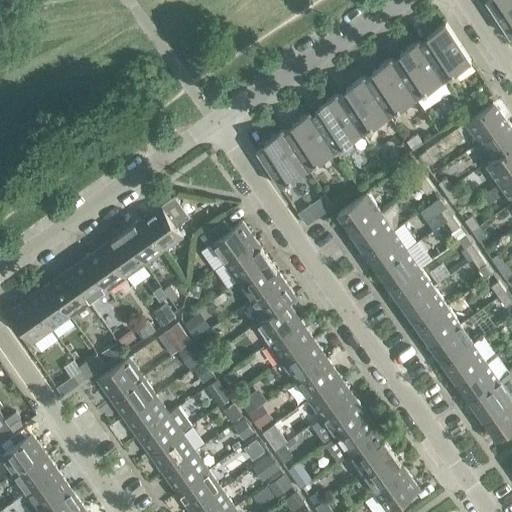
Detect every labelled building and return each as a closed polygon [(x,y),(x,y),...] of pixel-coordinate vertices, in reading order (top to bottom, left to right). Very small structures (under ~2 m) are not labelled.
[(511,34),(511,0),(485,0),(510,36),(511,34)] [(446,22),(418,40),(444,79),(471,61),(446,22)] [(444,79),(418,40),(391,58),(417,97),(444,79)] [(417,97),(391,58),(364,76),(389,115),(417,97)] [(389,115),(364,76),(336,93),(362,133),(389,115)] [(362,133),(336,93),(309,111),(335,150),(362,133)] [(468,98),(460,103),(465,111),(473,106),(468,98)] [(508,121),(494,102),(465,122),(476,138),(472,141),(475,144),(508,121)] [(335,150),(309,111),(282,129),(307,168),(335,150)] [(511,127),(508,121),(475,144),(477,148),(481,145),(492,160),(511,145),(511,127)] [(307,168),(282,129),(255,147),(280,186),(307,168)] [(416,134),(404,142),(410,150),(422,142),(416,134)] [(511,173),(511,145),(492,160),(486,164),(497,179),(493,182),(496,185),(511,173)] [(426,150),(419,155),(426,165),(433,160),(426,150)] [(426,178),(419,168),(412,173),(419,183),(426,178)] [(511,173),(496,185),(498,189),(502,186),(511,200),(511,173)] [(434,188),(426,178),(419,183),(426,194),(434,188)] [(446,178),(439,182),(446,193),(453,188),(446,178)] [(460,198),(453,188),(446,193),(453,203),(460,198)] [(381,211),(367,191),(338,212),(352,231),(381,211)] [(324,193),(298,212),(307,225),(333,206),(324,193)] [(161,204),(141,218),(164,250),(183,236),(176,226),(189,217),(174,195),(161,204)] [(453,216),(446,205),(438,211),(445,221),(453,216)] [(394,229),(381,211),(352,231),(365,250),(394,229)] [(472,215),(465,220),(472,230),(479,225),(472,215)] [(460,226),(453,216),(445,221),(453,231),(460,226)] [(227,217),(200,235),(208,246),(211,244),(224,262),(256,240),(242,220),(233,227),(227,217)] [(164,250),(141,218),(123,231),(145,263),(164,250)] [(486,235),(479,225),(472,230),(479,240),(486,235)] [(407,248),(394,229),(365,250),(378,268),(407,248)] [(145,263),(123,231),(104,244),(126,276),(145,263)] [(269,258),(256,240),(224,262),(237,281),(269,258)] [(479,253),(472,243),(465,248),(472,258),(479,253)] [(126,276),(104,244),(85,257),(108,289),(126,276)] [(420,266),(407,248),(378,268),(391,287),(420,266)] [(498,252),(491,257),(498,267),(505,262),(498,252)] [(486,263),(479,253),(472,258),(479,268),(486,263)] [(108,289),(85,257),(67,270),(89,302),(108,289)] [(282,277),(269,258),(237,281),(250,299),(282,277)] [(511,272),(511,271),(505,262),(498,267),(505,277),(511,272)] [(433,285),(420,266),(391,287),(404,306),(433,285)] [(89,302),(67,270),(48,284),(70,315),(89,302)] [(296,297),(282,277),(250,299),(263,317),(288,302),(296,297)] [(505,290),(498,280),(491,285),(498,295),(505,290)] [(173,283),(166,288),(170,295),(174,300),(181,294),(173,283)] [(191,283),(188,294),(194,296),(198,285),(191,283)] [(70,315),(48,284),(30,297),(52,328),(70,315)] [(446,304),(433,285),(404,306),(417,324),(446,304)] [(511,300),(511,299),(505,290),(498,295),(505,305),(511,300)] [(52,328),(30,297),(10,310),(32,342),(52,328)] [(168,301),(153,311),(162,325),(177,314),(168,301)] [(300,320),(288,302),(263,317),(255,323),(269,342),(300,320)] [(460,322),(446,304),(417,324),(430,343),(460,322)] [(200,313),(185,323),(195,337),(209,327),(200,313)] [(150,318),(135,328),(142,339),(157,328),(150,318)] [(180,320),(166,329),(180,348),(193,339),(180,320)] [(313,339),(300,320),(269,342),(282,361),(313,339)] [(473,341),(460,322),(430,343),(443,362),(473,341)] [(134,329),(119,339),(124,346),(139,336),(134,329)] [(473,341),(443,362),(457,380),(486,360),(496,353),(483,334),(473,341)] [(213,338),(203,345),(209,355),(220,347),(213,338)] [(327,357),(313,339),(282,361),(295,380),(327,357)] [(117,341),(102,351),(109,362),(124,351),(117,341)] [(195,341),(181,350),(193,367),(206,357),(195,341)] [(224,348),(210,358),(219,372),(234,362),(224,348)] [(142,375),(129,356),(97,378),(111,398),(142,375)] [(340,376),(327,357),(295,380),(308,399),(340,376)] [(207,360),(194,369),(203,382),(216,373),(207,360)] [(499,378),(486,360),(457,380),(470,399),(499,378)] [(83,368),(56,387),(62,395),(89,376),(86,372),(83,368)] [(234,369),(226,374),(231,381),(238,375),(234,369)] [(156,394),(142,375),(111,398),(124,416),(156,394)] [(353,395),(340,376),(308,399),(321,417),(353,395)] [(219,378),(207,387),(219,405),(232,396),(219,378)] [(511,396),(499,378),(470,399),(483,418),(511,396)] [(260,387),(240,401),(248,413),(268,398),(260,387)] [(169,413),(156,394),(124,416),(137,435),(169,413)] [(366,414),(353,395),(321,417),(335,436),(366,414)] [(511,426),(511,396),(483,418),(497,437),(511,426)] [(234,402),(225,409),(233,420),(242,414),(234,402)] [(263,404),(249,414),(259,428),(272,418),(263,404)] [(178,406),(169,413),(137,435),(150,454),(182,431),(192,424),(178,406)] [(17,410),(5,419),(10,426),(22,417),(17,410)] [(379,432),(366,414),(335,436),(325,443),(338,461),(348,455),(379,432)] [(1,415),(0,415),(0,438),(11,430),(1,415)] [(282,428),(268,438),(275,448),(288,438),(282,428)] [(195,450),(182,431),(150,454),(163,472),(195,450)] [(0,453),(0,454),(13,474),(45,451),(31,432),(0,453)] [(393,451),(379,432),(348,455),(361,473),(393,451)] [(259,437),(245,447),(253,458),(267,448),(259,437)] [(233,446),(235,450),(241,446),(239,442),(233,446)] [(286,443),(276,450),(285,462),(295,455),(286,443)] [(208,469),(195,450),(163,472),(177,491),(208,469)] [(58,470),(45,451),(13,474),(26,492),(58,470)] [(406,470),(393,451),(361,473),(374,492),(406,470)] [(271,454),(258,464),(267,476),(280,467),(271,454)] [(301,461),(290,469),(298,481),(310,473),(301,461)] [(222,488),(208,469),(177,491),(190,510),(222,488)] [(71,489),(58,470),(26,492),(39,511),(71,489)] [(419,489),(406,470),(374,492),(388,511),(419,489)] [(285,473),(269,485),(277,496),(293,485),(285,473)] [(268,485),(253,495),(260,505),(275,495),(268,485)] [(226,511),(235,506),(222,488),(190,510),(191,511),(226,511)] [(77,511),(84,507),(71,489),(39,511),(40,511),(77,511)] [(321,489),(309,497),(316,507),(328,498),(321,489)] [(298,492),(287,499),(294,509),(305,502),(298,492)] [(328,498),(316,507),(319,511),(330,511),(335,509),(328,498)]
